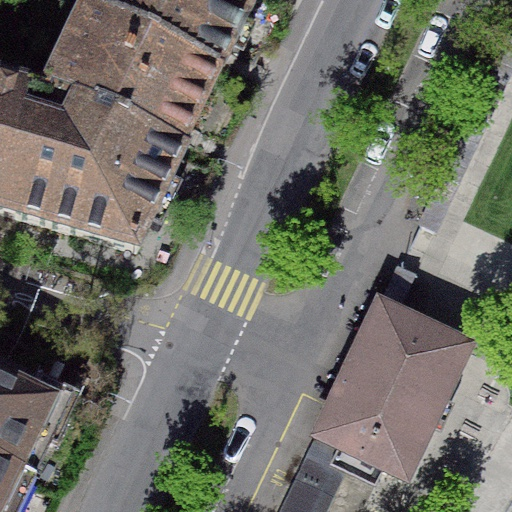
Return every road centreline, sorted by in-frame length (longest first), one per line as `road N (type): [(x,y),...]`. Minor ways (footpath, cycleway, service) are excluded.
road 1 (residential): [(359,0),(192,345)]
road 2 (residential): [(0,287),(192,345)]
road 3 (residential): [(192,345),(112,511)]
